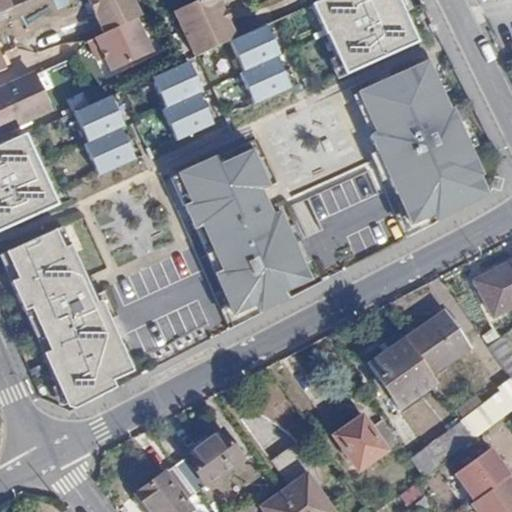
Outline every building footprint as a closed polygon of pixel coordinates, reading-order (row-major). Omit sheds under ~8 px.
[(139,18),(130,0),(91,0),(107,33),(134,20),(139,18)] [(236,29),(223,0),(180,0),(175,3),(195,48),(236,29)] [(318,0),(348,62),(422,31),(406,0),(318,0)] [(231,33),(246,63),(278,51),(282,48),(267,19),(231,33)] [(107,33),(91,40),(96,53),(103,50),(113,71),(149,54),(134,20),(107,33)] [(246,63),(241,65),(256,95),(291,80),(278,51),(246,63)] [(450,100),(431,52),(360,82),(380,124),(372,128),(413,213),(437,205),(440,212),(492,187),(483,169),(488,166),(456,97),(450,100)] [(205,86),(190,55),(152,72),(167,101),(200,88),(205,86)] [(32,76),(0,91),(0,132),(48,110),(32,76)] [(214,116),(200,88),(167,101),(162,103),(177,132),(214,116)] [(90,136),(122,123),(126,121),(113,91),(75,108),(90,136)] [(90,136),(85,137),(100,167),(135,151),(122,123),(90,136)] [(0,139),(0,221),(59,195),(28,128),(0,139)] [(222,153),(218,147),(179,165),(192,193),(186,197),(195,218),(205,216),(224,262),(213,266),(238,310),(260,298),(262,304),(291,292),(287,283),(314,270),(282,199),(275,202),(265,178),(272,176),(255,137),(222,153)] [(64,239),(57,220),(7,243),(20,271),(13,274),(25,303),(33,299),(53,342),(46,348),(72,402),(118,379),(113,372),(135,364),(133,360),(103,291),(96,294),(72,235),(64,239)] [(511,268),(478,286),(495,319),(511,310),(511,268)] [(442,311),(404,339),(429,374),(468,346),(442,311)] [(511,352),(501,337),(489,346),(511,378),(511,352)] [(429,374),(404,339),(366,367),(399,409),(436,381),(429,374)] [(361,415),(333,435),(358,471),(386,451),(361,415)] [(463,419),(410,458),(423,475),(476,437),(463,419)] [(217,435),(170,466),(190,495),(236,463),(217,435)] [(314,470),(295,444),(268,462),(287,488),(259,508),(262,511),(328,511),(304,478),(314,470)] [(490,448),(452,474),(471,503),(509,477),(490,448)] [(170,466),(128,495),(139,511),(184,511),(179,502),(190,495),(170,466)] [(511,511),(511,480),(509,477),(471,503),(477,511),(511,511)] [(409,508),(425,496),(416,484),(401,497),(409,508)]
